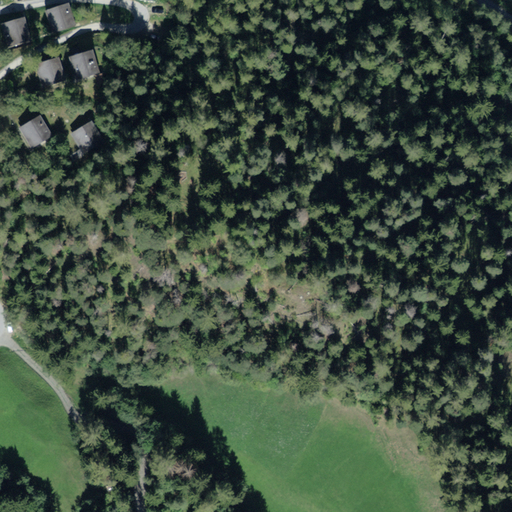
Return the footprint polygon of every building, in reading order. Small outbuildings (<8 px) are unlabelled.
[(69,0),(46,8),(55,33),(78,26),(69,0)] [(26,15),(1,22),(8,46),(33,39),(26,15)] [(91,48),(70,56),(79,81),(101,74),(91,48)] [(64,77),(55,53),(34,61),(43,85),(64,77)] [(36,108),(17,118),(29,141),(48,131),(36,108)] [(87,118),(69,129),(83,151),(101,139),(87,118)]
